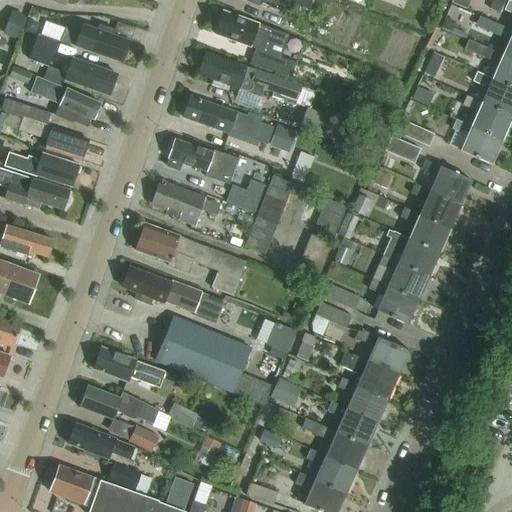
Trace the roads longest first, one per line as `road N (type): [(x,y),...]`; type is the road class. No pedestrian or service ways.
road 1 (residential): [(1,511),(180,0)]
road 2 (residential): [(393,511),(511,245)]
